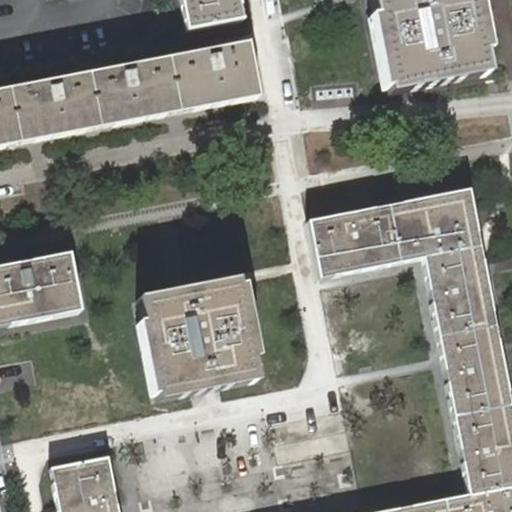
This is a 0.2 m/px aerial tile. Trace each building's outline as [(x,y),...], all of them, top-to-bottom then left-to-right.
[(171,0),(178,37),(235,26),(229,0),(171,0)] [(388,90),(389,96),(485,78),(481,54),(488,53),(478,0),(370,0),(374,17),(367,18),(381,92),(388,90)] [(0,153),(55,143),(136,128),(214,113),(250,106),(239,50),(205,57),(129,71),(50,86),(0,95),(0,153)] [(51,511),(511,511),(511,469),(459,197),(300,228),(310,284),(414,264),(461,502),(409,511),(108,511),(99,463),(44,474),(51,511)] [(0,331),(71,319),(59,261),(0,272),(0,331)] [(135,327),(150,406),(253,386),(248,363),(256,361),(243,291),(235,292),(234,285),(137,304),(142,326),(135,327)]
